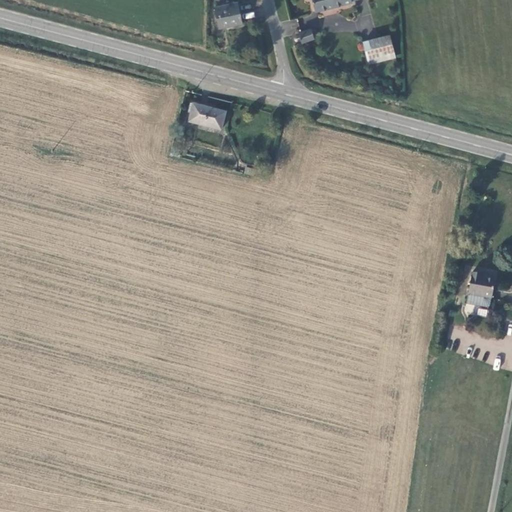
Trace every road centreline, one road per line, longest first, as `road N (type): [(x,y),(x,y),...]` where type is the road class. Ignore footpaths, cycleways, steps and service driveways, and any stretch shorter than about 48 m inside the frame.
road 1 (secondary): [(0,18),(280,92)]
road 2 (secondary): [(280,92),(511,154)]
road 3 (unclassified): [(511,382),(486,511)]
